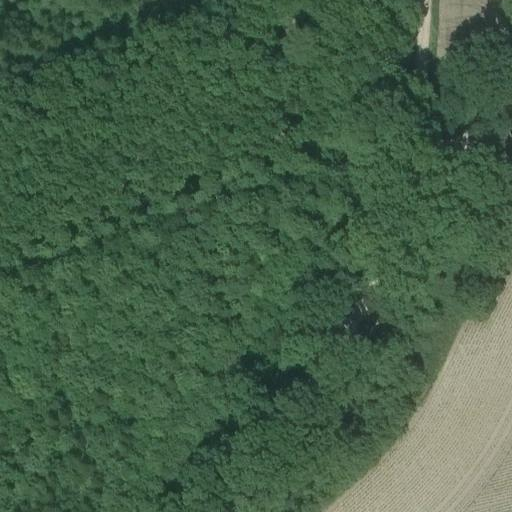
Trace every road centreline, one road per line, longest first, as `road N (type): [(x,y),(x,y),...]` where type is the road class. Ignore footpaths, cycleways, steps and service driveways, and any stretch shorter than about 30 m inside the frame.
road 1 (track): [(451,150),(287,176),(0,277)]
road 2 (track): [(461,156),(232,511)]
road 3 (track): [(461,156),(420,125),(423,0)]
